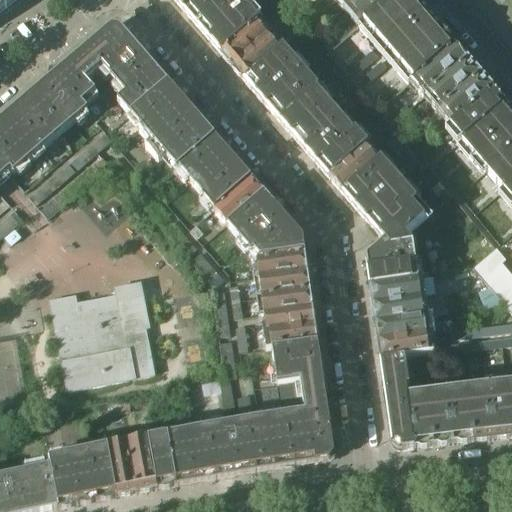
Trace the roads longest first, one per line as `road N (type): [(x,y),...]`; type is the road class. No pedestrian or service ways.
road 1 (residential): [(122,0),(146,14),(328,228),(368,486)]
road 2 (residential): [(368,486),(215,511)]
road 3 (residential): [(511,469),(368,486)]
road 4 (residential): [(0,84),(97,0)]
